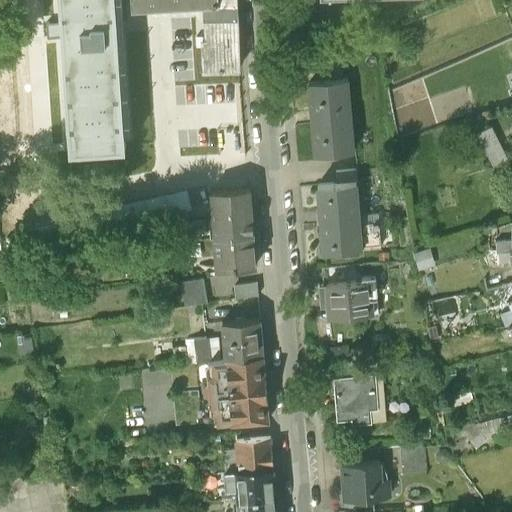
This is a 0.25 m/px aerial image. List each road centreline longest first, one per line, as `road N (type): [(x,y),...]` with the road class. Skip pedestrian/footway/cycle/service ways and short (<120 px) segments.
road 1 (residential): [(305,511),(262,0)]
road 2 (unknown): [(275,153),(203,158),(157,136),(133,86),(125,0)]
